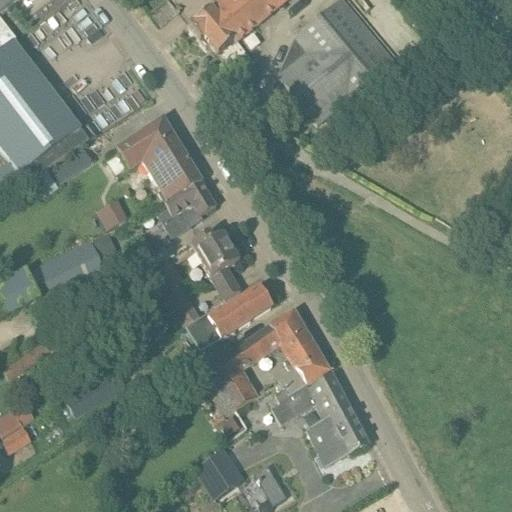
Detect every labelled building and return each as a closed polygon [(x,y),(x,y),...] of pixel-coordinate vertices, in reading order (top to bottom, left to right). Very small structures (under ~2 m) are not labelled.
[(0,0),(0,13),(17,0),(0,0)] [(162,24),(178,13),(169,0),(153,12),(162,24)] [(233,0),(230,2),(241,14),(226,26),(230,30),(226,33),(235,42),(234,43),(237,46),(291,0),(233,0)] [(241,14),(230,2),(214,16),(209,11),(188,29),(200,43),(203,40),(218,56),(234,43),(235,42),(226,33),(230,30),(226,26),(241,14)] [(408,82),(341,3),(294,42),(307,57),(277,82),(317,129),(346,104),(360,121),(408,82)] [(0,55),(16,43),(0,22),(0,55)] [(0,153),(26,187),(87,146),(80,134),(12,47),(17,44),(16,43),(0,55),(0,153)] [(227,95),(218,101),(226,113),(235,107),(227,95)] [(335,120),(321,132),(330,143),(344,131),(335,120)] [(142,166),(167,206),(167,207),(200,187),(162,124),(115,152),(129,174),(142,166)] [(80,134),(87,146),(95,140),(87,129),(80,134)] [(75,159),(84,172),(92,167),(83,154),(75,159)] [(167,207),(167,206),(154,214),(171,242),(192,229),(190,227),(215,211),(200,187),(167,207)] [(99,213),(109,232),(129,221),(119,203),(99,213)] [(240,295),(227,273),(239,266),(222,238),(212,244),(208,237),(190,249),(224,305),(240,295)] [(106,278),(89,244),(34,271),(47,294),(52,305),(106,278)] [(179,334),(197,323),(176,291),(181,287),(170,268),(145,283),(157,303),(179,334)] [(27,275),(26,271),(0,284),(0,323),(40,303),(38,299),(27,275)] [(200,329),(211,347),(270,311),(259,293),(200,329)] [(275,383),(282,394),(287,403),(305,391),(328,376),(292,317),(219,361),(192,377),(220,422),(223,421),(256,402),(240,375),(280,348),(288,362),(282,366),(288,375),(275,383)] [(0,373),(7,385),(61,349),(54,338),(0,373)] [(60,379),(70,373),(64,363),(54,369),(60,379)] [(69,375),(58,382),(62,390),(74,383),(69,375)] [(75,422),(125,392),(115,375),(65,404),(75,422)] [(315,411),(322,425),(348,411),(330,378),(329,379),(329,380),(307,394),(305,391),(287,403),(282,394),(273,400),(278,409),(270,414),(279,430),(315,411)] [(348,411),(322,425),(305,434),(318,457),(328,452),(335,466),(368,449),(348,411)] [(0,421),(0,441),(1,443),(21,431),(11,415),(0,421)] [(233,419),(221,426),(227,439),(240,432),(233,419)] [(29,447),(22,432),(0,443),(0,447),(6,459),(29,447)] [(273,511),(249,471),(232,482),(217,458),(193,473),(196,478),(174,492),(186,511),(273,511)] [(135,511),(137,511),(129,499),(111,509),(112,511),(135,511)]
